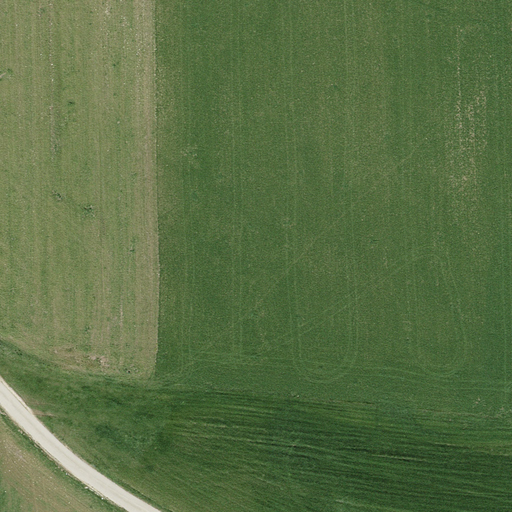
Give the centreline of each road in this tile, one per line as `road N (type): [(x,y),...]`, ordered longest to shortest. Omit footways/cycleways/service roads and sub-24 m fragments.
road 1 (track): [(511,433),(85,386),(0,367)]
road 2 (track): [(0,400),(101,489),(140,511)]
